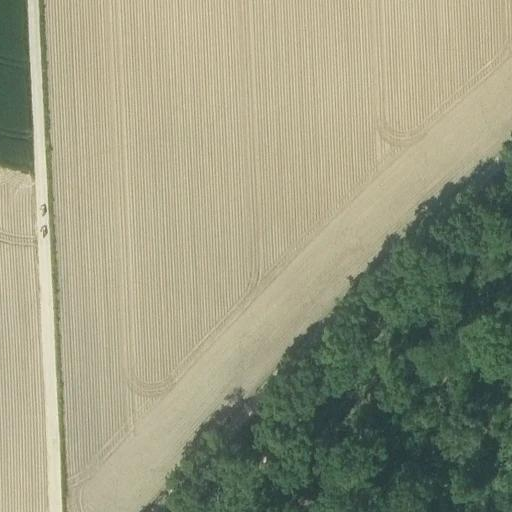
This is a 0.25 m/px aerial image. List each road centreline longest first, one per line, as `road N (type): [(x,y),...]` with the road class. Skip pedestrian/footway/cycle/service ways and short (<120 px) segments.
road 1 (track): [(33,0),(54,511)]
road 2 (track): [(158,511),(317,346),(511,163)]
